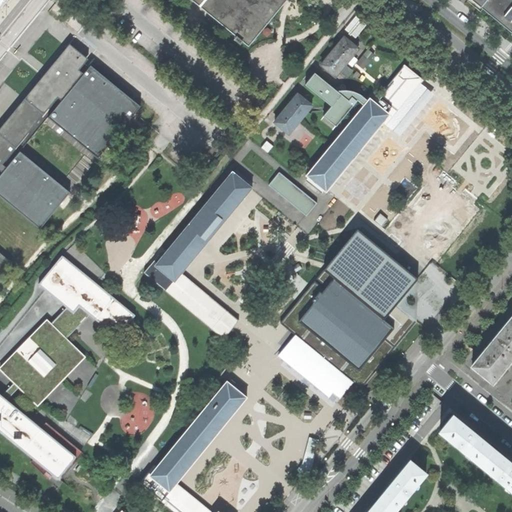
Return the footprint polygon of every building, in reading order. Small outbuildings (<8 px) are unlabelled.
[(197,0),(247,41),(281,0),(197,0)] [(511,0),(473,0),(511,31),(511,0)] [(356,36),(368,23),(358,15),(346,28),(356,36)] [(347,63),(358,50),(344,38),(321,65),(335,77),(347,63)] [(0,128),(0,138),(72,51),(86,62),(88,60),(69,44),(0,128)] [(0,278),(12,263),(0,253),(0,193),(43,227),(70,192),(20,151),(47,118),(98,159),(140,107),(91,66),(84,74),(79,70),(86,62),(72,51),(0,138),(0,278)] [(337,125),(358,99),(319,67),(306,84),(332,105),(324,115),(337,125)] [(377,103),(391,114),(384,123),(392,129),(406,111),(402,108),(424,81),(414,73),(406,67),(377,103)] [(378,95),(384,89),(380,86),(374,93),(378,95)] [(299,121),(311,106),(297,94),(274,122),(288,134),(299,121)] [(384,123),(391,114),(377,103),(371,98),(307,177),(328,193),(384,123)] [(343,129),(364,104),(358,100),(338,125),(343,129)] [(304,196),(250,151),(240,164),(293,208),(304,196)] [(166,291),(180,274),(248,190),(250,191),(251,189),(231,172),(229,174),(231,175),(162,259),(158,256),(144,273),(166,291)] [(487,247),(507,223),(494,213),(475,237),(487,247)] [(0,369),(0,370),(14,384),(2,396),(0,394),(0,432),(36,461),(59,480),(77,457),(8,401),(18,388),(36,405),(83,356),(66,340),(75,331),(90,316),(118,338),(135,316),(62,256),(38,286),(57,300),(66,308),(51,325),(47,321),(0,369)] [(227,312),(180,274),(166,291),(213,329),(227,312)] [(341,372),(346,376),(361,388),(394,347),(384,339),(392,330),(332,281),(325,290),(315,282),(281,323),(295,334),(301,339),(310,328),(350,361),(341,372)] [(238,321),(227,312),(213,329),(224,338),(238,321)] [(471,366),(492,383),(511,359),(511,317),(491,342),(471,366)] [(329,397),(346,376),(341,372),(350,361),(310,328),(301,339),(295,334),(278,355),(302,375),(329,397)] [(247,358),(247,357),(248,356),(255,348),(235,331),(226,342),(247,358)] [(255,347),(255,348),(248,356),(253,360),(260,351),(255,347)] [(253,362),(247,357),(247,358),(236,371),(242,375),(253,362)] [(161,500),(175,483),(244,399),(246,400),(247,399),(226,382),(225,383),(226,384),(157,468),(153,465),(139,482),(161,500)] [(441,432),(481,464),(493,449),(478,436),(479,435),(475,432),(472,429),(470,430),(453,417),(441,432)] [(302,469),(310,471),(318,439),(311,437),(302,469)] [(481,464),(511,489),(511,462),(510,463),(493,449),(481,464)] [(390,511),(392,511),(424,474),(409,461),(395,479),(394,478),(391,481),(390,483),(391,484),(377,501),(390,511)] [(176,511),(218,511),(217,511),(210,511),(175,483),(161,500),(176,511)] [(390,511),(377,501),(367,511),(390,511)]
